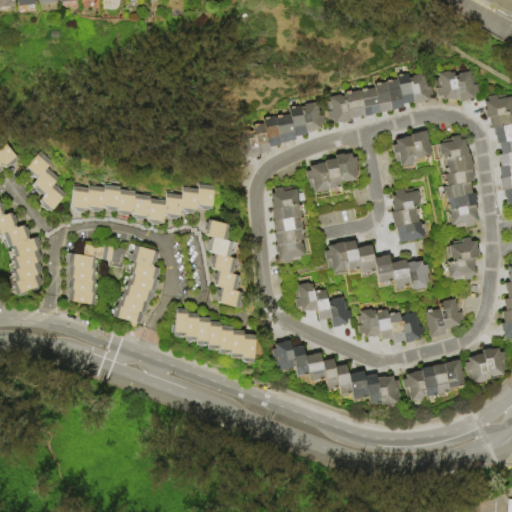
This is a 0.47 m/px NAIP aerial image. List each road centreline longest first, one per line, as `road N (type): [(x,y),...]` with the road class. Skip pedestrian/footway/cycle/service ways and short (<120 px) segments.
road 1 (residential): [(260,278),(253,199),(266,168),(317,144),(426,115),(457,119),(477,135),(490,225)]
road 2 (residential): [(490,225),(478,324),(456,343),(398,360),(367,359),(285,323),(264,300),(260,278)]
road 3 (secondary): [(162,387),(369,461),(438,457),(506,430)]
road 4 (secondary): [(455,429),(413,439),(368,437),(140,354)]
road 5 (residential): [(161,238),(100,222),(64,229),(53,243),(48,322)]
road 6 (residential): [(318,235),(364,225),(375,212),(362,132)]
